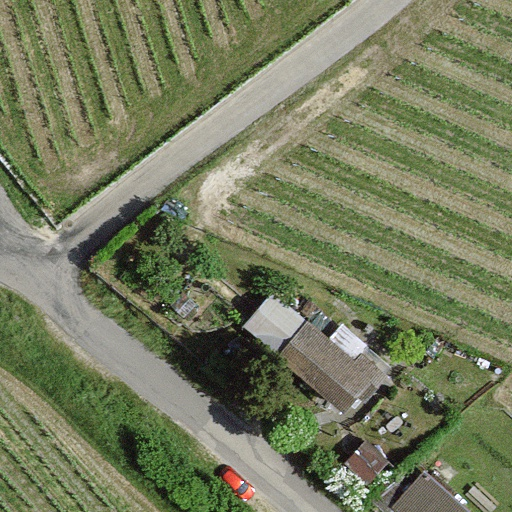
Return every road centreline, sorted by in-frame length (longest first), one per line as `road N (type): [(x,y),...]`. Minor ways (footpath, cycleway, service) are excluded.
road 1 (unclassified): [(24,261),(385,0)]
road 2 (unclassified): [(319,511),(24,261)]
